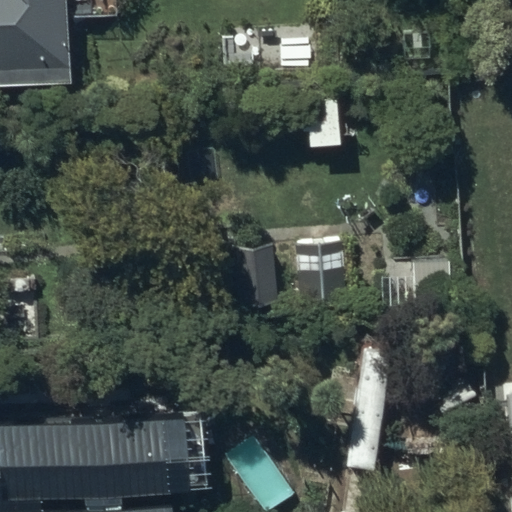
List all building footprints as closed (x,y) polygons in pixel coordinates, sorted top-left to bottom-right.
[(0,0),(0,82),(64,80),(59,0),(0,0)] [(313,166),(265,166),(265,204),(313,204),(313,166)] [(347,241),(293,242),(293,307),(348,307),(347,241)] [(273,248),(234,247),(233,304),(272,305),(273,248)] [(495,385),(511,384),(511,286),(495,287),(495,385)] [(174,489),(168,414),(0,427),(0,444),(4,502),(174,489)]
